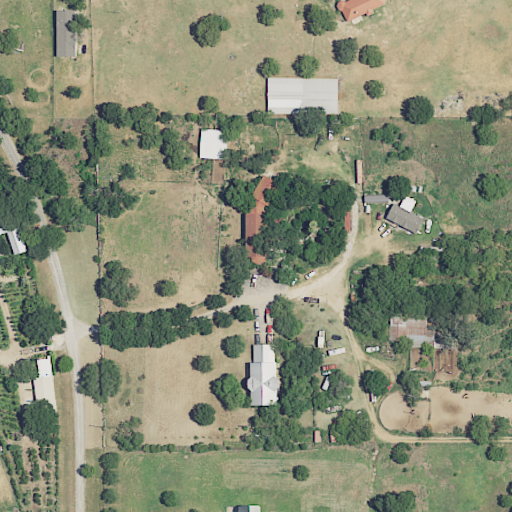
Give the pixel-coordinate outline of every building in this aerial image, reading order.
[(347,0),(341,2),(348,20),(392,5),(389,0),(347,0)] [(79,56),(80,9),(61,9),(60,55),(79,56)] [(270,113),(341,112),(341,77),(270,77),(270,113)] [(230,129),(203,128),(203,158),(229,158),(230,129)] [(272,263),(272,205),(276,205),(286,183),(268,174),(257,195),(257,201),(251,214),(250,263),(272,263)] [(421,231),(427,216),(395,204),(390,220),(421,231)] [(17,217),(0,220),(0,233),(20,229),(17,217)] [(28,251),(23,228),(10,231),(16,254),(28,251)] [(429,318),(429,311),(393,310),(393,317),(429,318)] [(430,319),(393,318),(392,327),(385,326),(385,342),(435,344),(436,327),(430,326),(430,319)] [(255,344),(254,404),(282,405),(283,362),(276,362),(277,344),(255,344)] [(54,358),(38,359),(40,400),(56,400),(54,358)]
